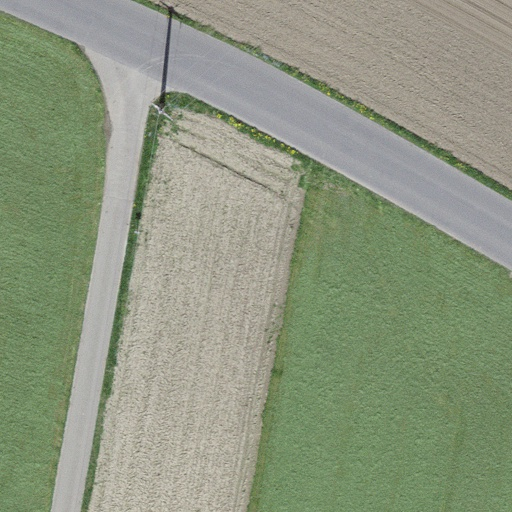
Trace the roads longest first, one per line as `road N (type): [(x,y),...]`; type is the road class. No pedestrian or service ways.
road 1 (unclassified): [(36,0),(384,155),(511,233)]
road 2 (track): [(143,45),(70,511)]
